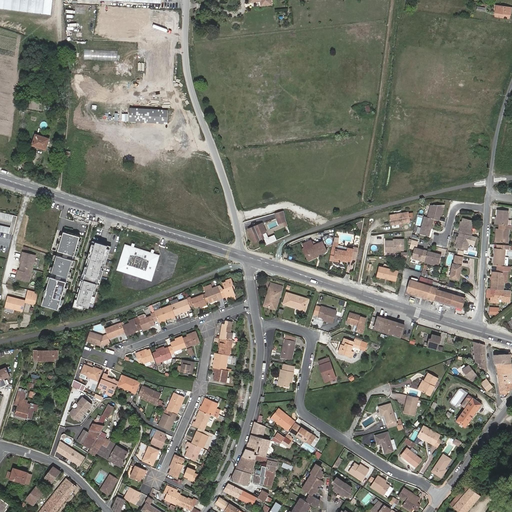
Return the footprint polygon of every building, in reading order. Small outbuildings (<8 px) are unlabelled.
[(44,0),(0,0),(0,7),(43,12),(44,0)] [(511,14),(511,8),(511,6),(497,4),(496,12),(511,14)] [(137,38),(138,6),(98,5),(97,36),(137,38)] [(165,109),(128,107),(127,120),(165,121),(165,109)] [(365,107),(361,107),(361,110),(357,111),(358,116),(366,115),(365,107)] [(36,134),(32,145),(45,149),(49,139),(36,134)] [(431,205),(428,217),(434,219),(439,220),(440,215),(442,216),(445,204),(431,205)] [(496,208),(495,223),(499,223),(506,224),(508,209),(496,208)] [(283,209),(274,212),(277,218),(282,217),(283,222),(287,221),(283,209)] [(409,212),(390,216),(391,225),(410,222),(409,212)] [(428,217),(424,216),(420,234),(429,236),(434,219),(428,217)] [(474,221),(463,218),(459,232),(471,236),(472,231),(471,231),(474,221)] [(248,228),(249,230),(255,227),(257,230),(260,229),(263,236),(264,236),(262,232),(266,230),(262,221),(248,228)] [(499,223),(499,227),(498,243),(507,244),(509,227),(511,227),(511,224),(506,224),(499,223)] [(255,227),(249,230),(254,241),(260,238),(263,236),(260,229),(257,230),(255,227)] [(75,254),(80,235),(64,231),(58,250),(75,254)] [(467,251),(471,236),(459,232),(455,247),(467,251)] [(95,243),(92,242),(88,256),(87,256),(85,262),(88,263),(87,265),(85,264),(83,272),(84,273),(80,286),(78,286),(76,292),(78,292),(77,298),(75,297),(72,305),(81,307),(82,304),(87,306),(89,301),(92,302),(95,290),(94,290),(98,278),(99,278),(101,271),(100,271),(102,265),(104,265),(110,248),(107,247),(108,244),(103,242),(96,240),(95,243)] [(395,241),(387,241),(387,252),(396,252),(396,251),(404,251),(405,240),(397,240),(397,241),(395,241)] [(150,252),(134,247),(131,246),(126,244),(118,270),(151,280),(158,255),(153,253),(150,252)] [(305,253),(309,261),(325,253),(321,244),(312,248),(311,245),(302,250),(303,253),(305,253)] [(356,261),(358,251),(354,250),(348,249),(347,251),(338,249),(338,248),(333,247),(331,257),(335,258),(335,260),(341,261),(341,259),(347,260),(356,261)] [(428,251),(415,247),(412,258),(425,262),(428,251)] [(508,248),(500,247),(500,253),(494,252),(492,269),(496,269),(498,270),(503,270),(504,253),(507,254),(508,248)] [(441,255),(428,251),(425,262),(438,266),(441,255)] [(36,256),(23,252),(21,262),(22,262),(23,262),(21,269),(20,269),(19,269),(16,277),(29,281),(36,256)] [(68,276),(73,259),(58,254),(53,272),(68,276)] [(454,264),(450,278),(459,280),(462,266),(462,265),(463,258),(456,256),(454,264)] [(178,258),(176,266),(182,268),(184,260),(178,258)] [(381,267),(379,277),(398,282),(400,272),(381,267)] [(491,275),(489,290),(490,290),(501,291),(502,276),(491,275)] [(59,309),(67,280),(52,276),(43,304),(59,309)] [(218,286),(219,291),(222,298),(225,297),(226,298),(230,297),(235,295),(232,286),(233,285),(231,279),(226,281),(226,283),(222,284),(224,288),(222,289),(220,285),(217,286),(218,286)] [(410,281),(406,293),(420,297),(424,286),(410,281)] [(219,291),(218,286),(212,289),(210,285),(203,287),(204,292),(208,301),(214,299),(214,301),(222,298),(219,291)] [(424,286),(420,297),(434,302),(438,290),(424,286)] [(268,298),(265,306),(275,309),(281,291),(270,288),(267,297),(268,298)] [(449,306),(452,295),(439,291),(440,288),(438,288),(438,290),(434,302),(449,306)] [(509,302),(510,291),(501,291),(490,290),(489,301),(509,302)] [(303,309),(306,298),(286,292),(282,304),(294,308),(295,306),(303,309)] [(38,297),(28,294),(26,301),(36,303),(38,297)] [(207,303),(203,295),(191,300),(190,298),(187,299),(187,300),(190,306),(193,305),(194,308),(199,306),(207,303)] [(452,295),(449,306),(462,311),(466,300),(452,295)] [(24,299),(8,296),(5,306),(22,310),(24,299)] [(308,299),(306,298),(303,309),(295,306),(294,308),(304,311),(308,299)] [(190,306),(187,300),(171,306),(174,315),(191,309),(190,306)] [(171,306),(154,312),(158,321),(158,322),(165,320),(171,318),(172,319),(175,318),(174,315),(171,306)] [(324,320),(323,322),(331,325),(334,312),(319,308),(316,317),(321,319),(324,320)] [(154,312),(151,313),(151,315),(145,317),(138,320),(141,329),(149,326),(154,324),(154,322),(158,321),(154,312)] [(357,325),(356,330),(363,333),(366,325),(364,325),(367,318),(350,312),(347,321),(354,324),(357,325)] [(128,324),(122,326),(125,334),(126,337),(133,334),(132,332),(137,330),(141,329),(138,320),(137,317),(133,319),(127,321),(128,324)] [(374,330),(388,335),(394,337),(400,339),(404,325),(377,317),(374,330)] [(221,323),(219,338),(230,339),(231,332),(229,331),(231,322),(224,320),(224,324),(221,323)] [(122,326),(121,324),(104,330),(106,336),(108,340),(125,334),(122,326)] [(102,337),(89,332),(86,341),(99,347),(109,343),(108,340),(106,336),(102,337)] [(187,336),(183,337),(183,338),(186,346),(186,347),(200,342),(196,332),(187,336)] [(441,337),(434,335),(432,340),(432,344),(430,343),(428,348),(438,350),(441,337)] [(349,355),(350,350),(352,345),(359,347),(361,341),(354,338),(353,340),(344,337),(342,343),(341,343),(338,351),(349,355)] [(171,346),(168,347),(170,354),(174,353),(173,351),(176,350),(179,349),(181,348),(186,346),(183,338),(176,341),(170,343),(171,346)] [(227,354),(230,339),(219,338),(218,341),(220,342),(219,346),(218,353),(226,354),(227,354)] [(281,357),(292,360),(296,341),(286,339),(281,357)] [(480,367),(487,369),(485,345),(475,342),(476,363),(481,364),(480,367)] [(163,359),(171,356),(170,354),(168,347),(164,348),(156,351),(152,352),(156,362),(163,359)] [(149,361),(153,359),(150,350),(139,353),(135,355),(139,365),(143,363),(146,362),(149,361)] [(33,361),(43,361),(44,359),(53,359),(57,360),(57,351),(33,351),(33,361)] [(218,353),(216,352),(213,367),(215,367),(223,368),(226,354),(218,353)] [(496,364),(498,364),(511,363),(511,355),(495,356),(496,364)] [(324,368),(328,379),(336,376),(329,356),(321,358),(322,362),(320,363),(322,368),(324,368)] [(193,361),(182,359),(180,371),(191,373),(193,361)] [(294,369),(295,366),(282,363),(277,385),(288,387),(289,382),(289,380),(292,380),(294,372),(293,372),(294,369)] [(511,369),(511,363),(498,364),(498,368),(499,374),(504,374),(511,373),(511,369)] [(470,365),(463,370),(471,380),(473,378),(474,380),(479,376),(470,365)] [(94,368),(93,369),(85,366),(81,374),(86,377),(97,381),(101,371),(94,368)] [(6,367),(0,369),(0,379),(3,386),(7,384),(4,377),(9,375),(6,367)] [(223,368),(215,367),(214,371),(216,372),(215,380),(227,382),(229,369),(223,368)] [(427,381),(423,390),(432,395),(436,386),(435,385),(439,377),(430,372),(425,380),(427,381)] [(106,376),(102,374),(97,387),(113,394),(116,385),(117,382),(106,378),(106,376)] [(504,374),(499,374),(501,391),(511,391),(511,389),(511,381),(511,382),(505,382),(504,374)] [(118,386),(136,393),(140,383),(122,376),(118,386)] [(82,382),(74,378),(72,386),(79,389),(82,382)] [(487,379),(482,383),(488,390),(493,386),(487,379)] [(419,388),(423,390),(427,381),(425,380),(424,380),(419,388)] [(157,402),(161,393),(142,385),(138,395),(140,396),(157,402)] [(30,403),(30,402),(27,402),(28,400),(25,400),(27,393),(19,391),(15,404),(18,405),(16,415),(28,418),(28,417),(31,418),(34,410),(38,411),(39,405),(30,403)] [(166,409),(176,413),(183,396),(174,392),(166,409)] [(477,393),(474,397),(482,403),(485,399),(477,393)] [(413,413),(417,396),(406,394),(403,411),(413,413)] [(156,405),(157,402),(140,396),(140,398),(156,405)] [(92,405),(83,397),(78,403),(78,407),(77,409),(73,410),(70,413),(72,415),(72,417),(74,419),(76,419),(78,421),(92,405)] [(457,421),(466,427),(482,403),(474,397),(457,421)] [(201,406),(200,409),(201,410),(211,414),(213,415),(215,410),(218,403),(207,398),(203,406),(201,406)] [(389,427),(396,425),(389,402),(378,406),(380,415),(383,414),(386,424),(387,423),(389,427)] [(110,418),(115,409),(108,405),(102,415),(108,420),(110,418)] [(295,423),(291,419),(292,418),(285,412),(284,414),(278,408),(271,415),(284,427),(285,426),(289,430),(295,423)] [(169,429),(176,413),(166,409),(165,409),(158,424),(169,429)] [(195,421),(193,425),(204,430),(211,414),(201,410),(196,422),(195,421)] [(90,448),(99,434),(106,421),(100,419),(98,424),(95,424),(89,433),(84,430),(78,441),(90,448)] [(266,426),(256,423),(255,422),(251,434),(263,437),(266,426)] [(293,433),(298,425),(295,423),(289,430),(289,431),(293,433)] [(298,425),(293,433),(305,442),(310,445),(316,437),(298,425)] [(434,444),(440,434),(423,425),(418,435),(434,444)] [(164,432),(156,429),(150,443),(162,447),(163,443),(161,443),(164,436),(163,435),(164,432)] [(192,442),(202,447),(204,447),(208,435),(199,431),(197,437),(195,436),(192,442)] [(386,452),(394,449),(391,440),(388,431),(376,435),(378,444),(380,443),(382,443),(383,444),(386,452)] [(100,435),(99,434),(90,448),(97,452),(102,444),(108,447),(111,441),(105,438),(107,435),(102,432),(100,435)] [(281,441),(282,440),(284,437),(277,433),(275,437),(281,441)] [(263,437),(251,434),(249,442),(260,445),(258,450),(258,452),(257,455),(260,456),(263,456),(269,439),(263,437)] [(319,439),(316,437),(310,445),(314,447),(319,439)] [(452,443),(458,447),(461,442),(456,438),(452,443)] [(406,439),(404,444),(413,447),(415,442),(406,439)] [(128,451),(111,441),(108,447),(102,444),(97,452),(121,467),(124,462),(123,461),(128,451)] [(192,442),(189,441),(188,444),(191,445),(187,455),(196,459),(202,447),(192,442)] [(258,450),(260,445),(249,442),(246,449),(255,451),(258,452),(258,450)] [(56,451),(62,455),(66,449),(59,444),(56,451)] [(160,450),(150,446),(144,460),(152,464),(155,457),(157,457),(160,450)] [(406,447),(401,454),(416,466),(422,458),(406,447)] [(66,449),(62,455),(80,466),(85,458),(70,448),(66,449)] [(246,449),(245,449),(242,456),(256,459),(256,458),(257,455),(254,454),(255,451),(246,449)] [(451,459),(443,453),(432,470),(442,477),(447,470),(445,468),(451,459)] [(174,461),(171,468),(169,474),(177,477),(182,465),(181,464),(184,458),(176,454),(173,461),(174,461)] [(254,464),(256,460),(256,459),(242,456),(236,468),(252,472),(254,464)] [(283,462),(281,466),(291,470),(293,466),(283,462)] [(362,467),(360,466),(356,463),(349,472),(363,481),(370,470),(363,465),(362,467)] [(321,467),(317,464),(311,473),(312,474),(302,489),(310,494),(312,495),(314,492),(315,492),(318,488),(317,487),(319,484),(321,485),(323,481),(320,479),(322,477),(320,476),(322,474),(323,473),(321,471),(322,469),(320,468),(321,467)] [(140,481),(142,477),(144,473),(145,474),(146,470),(135,466),(130,477),(140,481)] [(253,482),(263,484),(267,470),(266,467),(266,469),(257,466),(253,482)] [(61,471),(54,467),(45,478),(52,483),(61,471)] [(195,470),(188,467),(184,476),(189,478),(191,479),(191,480),(195,482),(198,474),(195,473),(195,470)] [(252,472),(236,468),(231,480),(247,485),(252,472)] [(13,473),(11,479),(29,484),(30,480),(26,479),(28,473),(16,469),(14,473),(13,473)] [(271,486),(275,471),(267,470),(263,484),(271,486)] [(104,488),(110,477),(114,480),(115,478),(107,474),(99,489),(104,492),(106,489),(104,488)] [(384,482),(385,481),(379,476),(371,487),(385,496),(386,495),(391,487),(387,484),(384,482)] [(107,493),(114,480),(110,477),(104,488),(106,489),(104,492),(107,493)] [(334,481),(332,483),(341,487),(344,482),(335,477),(333,480),(334,481)] [(39,511),(55,511),(76,486),(67,479),(39,511)] [(340,493),(343,494),(343,493),(347,496),(351,489),(349,488),(350,486),(344,482),(341,487),(342,488),(340,493)] [(224,490),(240,498),(243,491),(228,483),(224,490)] [(341,487),(332,483),(334,484),(332,486),(334,487),(333,488),(336,490),(338,491),(341,487)] [(453,507),(469,488),(465,485),(449,504),(453,507)] [(163,494),(167,495),(169,489),(177,492),(178,491),(167,486),(163,494)] [(26,500),(33,505),(43,493),(36,487),(26,500)] [(141,493),(131,487),(125,499),(135,505),(138,499),(139,497),(141,493)] [(394,489),(391,487),(386,495),(389,497),(394,489)] [(410,492),(404,488),(398,496),(406,501),(402,506),(410,511),(412,508),(413,509),(420,499),(416,496),(415,498),(409,494),(410,492)] [(466,511),(480,496),(469,488),(453,507),(459,511),(466,511)] [(180,496),(181,494),(177,493),(177,492),(169,489),(167,495),(164,501),(176,506),(176,505),(180,496)] [(243,491),(240,498),(253,505),(257,497),(243,491)] [(259,498),(268,503),(271,497),(268,496),(269,495),(262,491),(259,498)] [(119,511),(125,501),(119,493),(112,509),(114,511),(119,511)] [(310,494),(306,501),(310,504),(314,507),(316,504),(317,505),(320,500),(312,495),(310,494)] [(191,511),(196,502),(180,496),(176,505),(189,510),(191,511)] [(0,511),(2,511),(8,504),(0,497),(0,511)] [(162,511),(152,505),(150,504),(153,499),(149,497),(146,502),(147,502),(142,510),(145,511),(162,511)] [(243,511),(220,497),(217,502),(218,503),(218,505),(229,511),(243,511)] [(389,503),(395,507),(399,500),(393,497),(389,503)] [(301,498),(296,505),(306,511),(307,510),(309,507),(308,506),(310,504),(306,501),(301,498)] [(376,505),(372,509),(376,511),(394,511),(385,505),(376,498),(373,502),(376,505)] [(277,511),(282,504),(276,501),(269,511),(277,511)]
